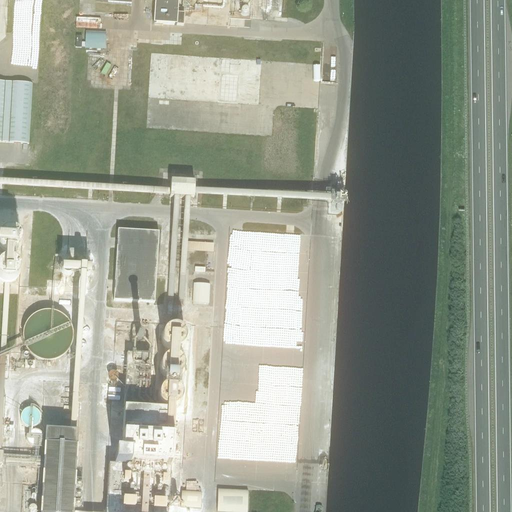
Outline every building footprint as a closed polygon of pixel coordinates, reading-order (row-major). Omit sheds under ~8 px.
[(107,0),(108,0),(108,2),(132,4),(131,0),(154,0),(153,24),(183,26),(184,14),(178,14),(178,0),(107,0)] [(97,22),(103,22),(103,13),(79,12),(79,26),(97,27),(97,22)] [(105,49),(106,33),(86,32),(85,43),(82,43),(82,37),(75,36),(74,47),(105,49)] [(255,76),(264,60),(140,52),(137,95),(170,97),(176,86),(170,85),(169,85),(166,82),(184,83),(185,70),(177,69),(178,59),(182,64),(190,64),(189,73),(194,76),(196,73),(203,77),(205,75),(204,99),(235,101),(231,97),(233,74),(243,75),(244,71),(247,75),(248,66),(249,67),(256,67),(255,76)] [(0,81),(0,142),(29,144),(33,84),(0,81)] [(171,181),(170,198),(194,200),(195,182),(171,181)] [(21,243),(21,242),(21,241),(21,240),(20,239),(20,238),(20,237),(19,236),(18,236),(18,235),(17,234),(16,233),(15,233),(13,232),(12,232),(10,231),(9,231),(8,231),(6,232),(5,232),(4,232),(2,233),(1,235),(0,236),(0,235),(0,250),(0,251),(1,252),(2,252),(2,253),(3,253),(5,254),(6,255),(7,255),(8,255),(10,255),(11,255),(12,255),(13,254),(14,254),(16,253),(18,252),(18,251),(19,250),(20,249),(20,248),(20,247),(21,246),(21,245),(21,244),(21,243)] [(154,304),(159,233),(118,231),(114,301),(154,304)] [(19,272),(19,271),(19,270),(19,269),(19,268),(18,267),(18,266),(17,266),(17,265),(16,264),(15,263),(14,263),(13,262),(12,262),(11,261),(9,261),(8,260),(6,260),(4,261),(3,261),(2,262),(1,263),(0,262),(0,281),(1,282),(1,283),(3,284),(4,284),(6,284),(8,284),(10,284),(11,284),(12,283),(14,282),(15,282),(16,281),(17,280),(17,279),(18,278),(18,277),(19,276),(19,275),(19,274),(19,273),(19,272)] [(194,284),(193,304),(209,305),(210,285),(194,284)] [(185,340),(185,339),(185,338),(185,337),(184,336),(184,335),(184,334),(183,333),(182,332),(181,331),(180,330),(179,330),(178,329),(176,329),(174,328),(172,328),(171,328),(170,329),(169,329),(168,330),(166,331),(164,332),(164,333),(163,334),(163,335),(162,336),(162,337),(162,338),(162,339),(162,340),(162,341),(162,342),(162,343),(162,344),(163,345),(163,346),(164,347),(164,348),(165,348),(166,349),(167,350),(168,350),(169,351),(171,352),(172,352),(174,352),(175,352),(176,351),(178,351),(179,350),(181,349),(182,348),(183,347),(184,346),(184,345),(184,344),(185,343),(185,342),(185,341),(185,340)] [(127,354),(124,406),(148,407),(151,356),(127,354)] [(184,369),(183,368),(183,367),(183,366),(183,365),(182,364),(182,363),(181,362),(181,361),(180,361),(179,360),(179,359),(178,359),(177,358),(175,358),(174,357),(173,357),(171,357),(170,357),(169,358),(168,358),(166,359),(164,360),(163,361),(162,362),(162,363),(161,364),(161,365),(160,366),(160,367),(160,368),(160,369),(160,370),(160,371),(160,372),(161,373),(161,374),(162,375),(162,376),(163,377),(165,379),(166,379),(168,380),(170,381),(171,381),(172,381),(173,381),(174,381),(175,380),(176,380),(178,379),(179,379),(179,378),(181,377),(181,376),(182,375),(182,374),(183,373),(183,372),(183,371),(183,370),(184,369)] [(237,401),(236,440),(284,441),(285,422),(278,421),(278,406),(277,406),(277,393),(266,393),(267,382),(263,382),(263,384),(251,384),(251,387),(246,387),(246,382),(228,381),(227,401),(237,401)] [(182,398),(182,397),(182,396),(181,395),(181,394),(181,393),(180,392),(180,391),(179,390),(178,389),(177,388),(176,387),(174,387),(172,386),(171,386),(169,386),(168,386),(167,386),(166,387),(164,387),(163,388),(162,389),(161,390),(160,391),(160,392),(159,393),(159,394),(158,395),(158,396),(158,397),(158,398),(158,399),(158,400),(158,401),(159,402),(159,403),(160,404),(161,405),(162,406),(162,407),(163,407),(164,408),(166,409),(167,409),(168,409),(169,409),(170,410),(171,409),(173,409),(174,409),(175,408),(176,408),(177,407),(178,407),(178,406),(179,405),(180,404),(181,403),(181,402),(181,401),(182,400),(182,399),(182,398)] [(167,511),(171,443),(172,417),(124,415),(121,457),(115,456),(114,468),(109,468),(106,511),(167,511)] [(72,511),(77,433),(46,431),(41,511),(72,511)] [(219,489),(217,511),(220,511),(247,511),(248,491),(219,489)] [(182,491),(181,507),(201,508),(202,492),(182,491)]
